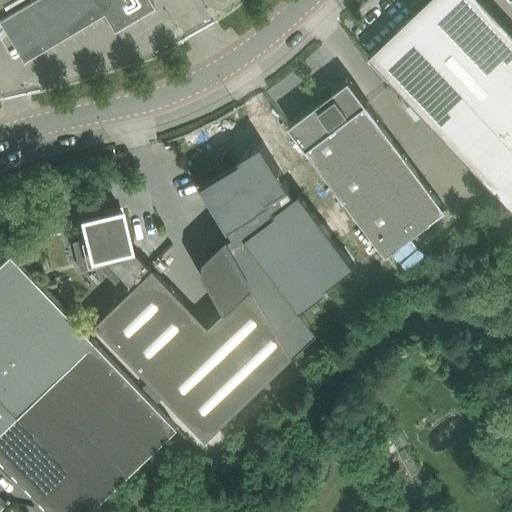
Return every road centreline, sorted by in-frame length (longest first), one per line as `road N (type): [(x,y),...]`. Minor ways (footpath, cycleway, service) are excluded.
road 1 (tertiary): [(0,140),(206,78),(308,0)]
road 2 (unknown): [(305,2),(452,188)]
